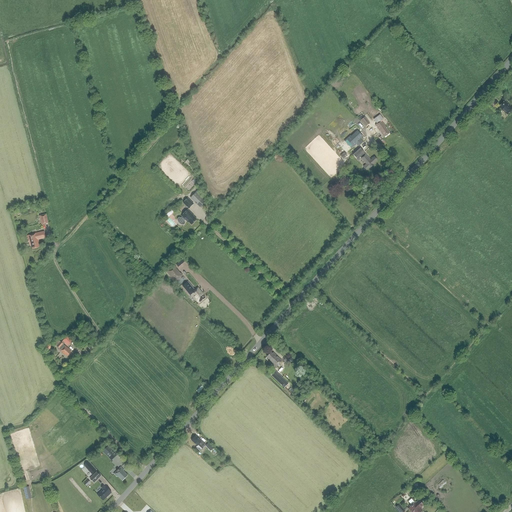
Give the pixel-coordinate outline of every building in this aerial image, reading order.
[(507,104),(504,101),(499,107),(501,110),(507,115),(511,109),(511,107),(507,103),(507,104)] [(360,120),(366,126),(370,123),(365,117),(360,120)] [(382,120),(375,125),(381,133),(384,137),(389,133),(386,129),(387,128),(382,120)] [(356,144),(358,146),(362,142),(359,139),(361,137),(357,132),(351,137),(350,136),(347,139),(353,146),(356,144)] [(366,164),(363,166),(367,170),(370,167),(370,168),(373,165),(373,164),(377,160),(374,157),(370,160),(365,154),(364,153),(359,147),(352,154),(357,159),(359,157),(361,158),(366,164)] [(204,198),(206,196),(199,190),(191,198),(201,207),(207,201),(204,198)] [(183,203),(189,209),(194,204),(188,198),(183,203)] [(180,217),(178,218),(177,219),(177,220),(178,220),(179,221),(180,222),(180,223),(181,223),(182,223),(182,225),(183,225),(184,224),(185,222),(184,221),(186,220),(188,222),(189,222),(191,224),(197,219),(192,215),(192,214),(187,210),(182,216),(181,218),(180,217)] [(39,216),(41,225),(48,223),(46,214),(39,216)] [(173,227),(177,224),(170,218),(167,220),(173,227)] [(39,242),(38,239),(45,238),(44,232),(27,235),(29,244),(31,243),(32,249),(39,247),(38,242),(39,242)] [(176,268),(174,265),(167,272),(175,282),(182,275),(180,273),(176,268)] [(182,286),(189,294),(190,295),(191,294),(197,302),(199,301),(200,302),(205,298),(203,295),(198,288),(195,291),(188,282),(182,286)] [(67,336),(63,341),(67,345),(72,340),(67,336)] [(63,344),(60,342),(59,340),(55,345),(59,348),(58,349),(65,355),(66,354),(67,356),(71,352),(69,351),(69,350),(65,346),(63,344)] [(270,353),(267,356),(271,360),(270,362),(275,367),(281,361),(273,353),(272,355),(270,353)] [(288,384),(275,371),(271,375),(284,388),(288,384)] [(206,445),(195,436),(191,440),(197,446),(196,447),(200,451),(206,445)] [(108,446),(103,451),(111,460),(117,455),(108,446)] [(117,455),(111,461),(115,466),(121,459),(117,455)] [(93,474),(96,471),(88,462),(85,465),(93,474)] [(125,478),(128,475),(123,471),(124,470),(121,467),(114,474),(117,477),(118,476),(122,481),(123,480),(125,478)] [(101,477),(96,472),(90,479),(94,483),(97,480),(101,477)] [(103,485),(101,487),(103,489),(97,495),(103,500),(111,492),(106,487),(105,487),(103,485)] [(30,486),(24,487),(27,499),(33,497),(30,486)] [(134,504),(142,511),(143,511),(147,508),(138,500),(134,504)] [(421,511),(420,511),(422,510),(420,508),(423,505),(419,500),(415,503),(415,502),(415,503),(412,500),(410,503),(412,505),(408,508),(411,511),(421,511)]
